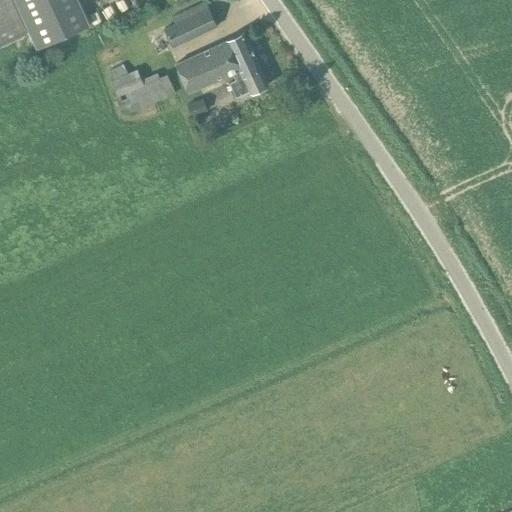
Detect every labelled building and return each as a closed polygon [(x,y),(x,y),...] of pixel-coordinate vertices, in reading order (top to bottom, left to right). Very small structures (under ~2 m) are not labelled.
[(0,0),(0,46),(25,35),(27,34),(10,0),(0,0)] [(15,0),(38,49),(89,25),(77,0),(15,0)] [(176,23),(165,29),(173,47),(217,26),(205,1),(173,16),(176,23)] [(244,33),(226,41),(176,64),(189,91),(232,71),(235,78),(230,80),(238,99),(268,85),(244,33)] [(126,116),(176,94),(167,74),(159,77),(157,72),(142,79),(137,69),(127,73),(123,64),(107,72),(126,116)] [(202,100),(188,106),(192,116),(207,110),(202,100)]
